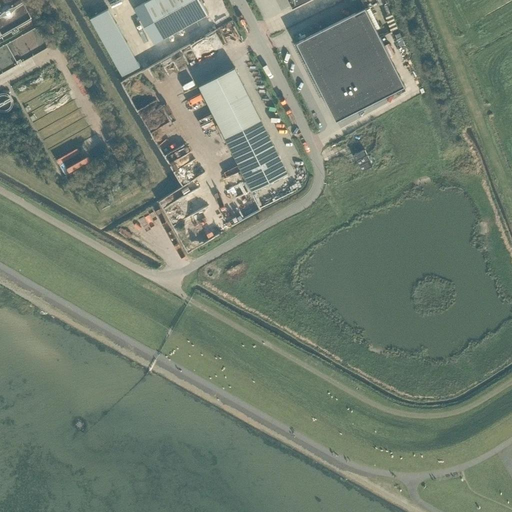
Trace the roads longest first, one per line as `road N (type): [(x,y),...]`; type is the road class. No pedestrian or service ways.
road 1 (unclassified): [(237,0),(316,161),(317,186),(306,202),(166,285)]
road 2 (track): [(434,0),(511,203)]
road 3 (unclassified): [(166,285),(0,190)]
